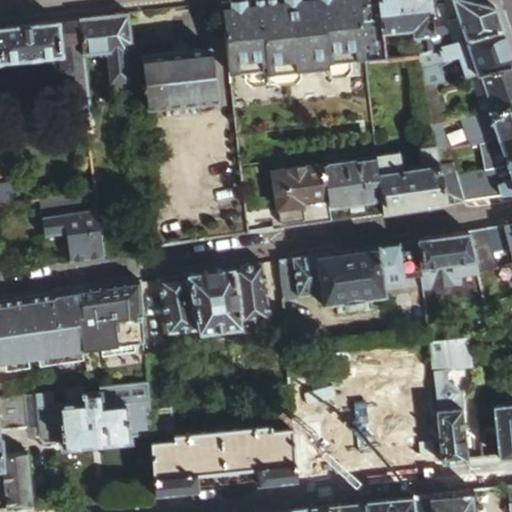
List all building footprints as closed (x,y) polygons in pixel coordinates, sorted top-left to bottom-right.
[(357,0),(219,0),(228,69),(265,65),(266,69),(327,63),(326,58),(364,54),(357,0)] [(377,0),(357,0),(364,54),(364,57),(384,55),(381,30),(377,0)] [(433,31),(433,26),(429,0),(377,0),(381,30),(411,27),(411,34),(425,32),(433,31)] [(477,0),(452,0),(465,37),(503,27),(495,5),(477,0)] [(127,9),(78,15),(82,52),(104,49),(107,79),(125,77),(122,54),(121,48),(124,47),(130,37),(127,9)] [(78,15),(0,23),(0,57),(59,52),(62,73),(84,71),(82,52),(81,49),(78,15)] [(425,32),(428,47),(444,43),(438,25),(433,26),(433,31),(425,32)] [(467,75),(480,71),(511,61),(511,54),(503,27),(465,37),(444,43),(428,47),(428,50),(418,51),(420,66),(460,54),(467,75)] [(213,45),(144,52),(150,104),(218,96),(213,45)] [(480,109),(489,107),(511,100),(511,61),(480,71),(488,94),(478,97),(480,109)] [(82,115),(88,115),(84,71),(62,73),(66,117),(82,115)] [(445,118),(438,84),(424,88),(431,122),(440,120),(445,118)] [(511,131),(511,100),(489,107),(498,135),(511,131)] [(91,115),(88,115),(82,115),(85,137),(93,136),(91,115)] [(431,122),(434,142),(436,150),(445,148),(444,141),(447,139),(448,137),(449,136),(449,133),(449,131),(448,130),(448,129),(446,128),(445,127),(443,127),(441,127),(440,120),(431,122)] [(511,131),(498,135),(472,142),(475,152),(490,147),(496,164),(511,160),(511,131)] [(375,152),(375,153),(381,211),(445,202),(438,162),(436,150),(434,142),(411,146),(414,162),(395,166),(392,149),(375,152)] [(331,219),(381,211),(375,153),(322,162),(327,195),(331,219)] [(454,160),(438,162),(445,202),(511,191),(511,160),(496,164),(457,173),(454,160)] [(271,171),(280,227),(304,223),(301,203),(302,203),(301,199),(327,195),(322,162),(271,171)] [(10,185),(0,185),(0,203),(10,203),(10,185)] [(66,259),(100,254),(91,190),(37,197),(42,233),(62,231),(66,259)] [(331,219),(327,195),(301,199),(302,203),(301,203),(304,223),(331,219)] [(467,228),(477,268),(497,262),(490,231),(491,225),(467,228)] [(417,236),(420,264),(451,260),(453,270),(455,271),(477,268),(467,228),(417,236)] [(278,257),(280,283),(295,280),(298,294),(319,291),(321,302),(385,292),(384,281),(405,278),(405,273),(409,273),(407,266),(420,264),(417,236),(278,257)] [(271,314),(262,259),(156,275),(165,330),(194,326),(195,329),(236,322),(236,320),(271,314)] [(140,278),(0,299),(0,360),(144,338),(140,278)] [(488,314),(492,332),(504,328),(499,311),(488,314)] [(473,321),(427,326),(429,340),(469,335),(475,334),(473,321)] [(504,328),(492,332),(491,332),(492,345),(511,342),(511,339),(511,326),(504,328)] [(477,334),(475,334),(469,335),(470,345),(478,344),(477,334)] [(442,461),(466,458),(459,391),(446,379),(445,372),(448,367),(472,365),(470,345),(469,335),(429,340),(439,434),(442,461)] [(167,351),(145,353),(146,379),(169,377),(167,351)] [(36,391),(41,436),(44,439),(61,437),(62,445),(129,438),(129,433),(150,431),(149,411),(146,379),(66,388),(67,398),(53,400),(52,389),(36,391)] [(41,436),(36,391),(26,392),(29,424),(31,437),(41,436)] [(29,424),(26,392),(0,395),(0,425),(0,427),(29,424)] [(511,453),(511,400),(492,403),(497,455),(511,453)] [(149,411),(150,431),(154,491),(197,486),(196,471),(254,465),(255,480),(294,476),(291,428),(271,430),(270,426),(172,436),(171,410),(149,411)] [(344,437),(359,436),(358,412),(343,413),(344,437)] [(343,413),(290,416),(291,428),(294,476),(313,474),(312,463),(346,460),(344,437),(343,413)] [(442,461),(439,434),(391,439),(393,466),(442,461)] [(3,452),(4,468),(7,507),(32,504),(28,450),(3,452)] [(428,492),(430,511),(476,511),(473,487),(428,492)] [(430,511),(428,492),(310,505),(310,511),(430,511)]
